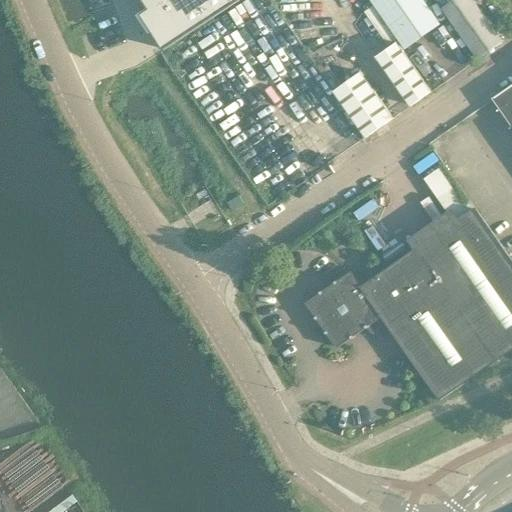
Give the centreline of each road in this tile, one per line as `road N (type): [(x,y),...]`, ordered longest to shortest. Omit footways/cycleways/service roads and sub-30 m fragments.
road 1 (unclassified): [(192,282),(511,63)]
road 2 (unclassified): [(192,282),(100,149),(31,0)]
road 3 (unknown): [(361,166),(311,88),(313,58),(348,45),(366,53),(414,130)]
road 4 (unclassified): [(299,460),(192,282)]
road 5 (unclassified): [(415,511),(299,460)]
